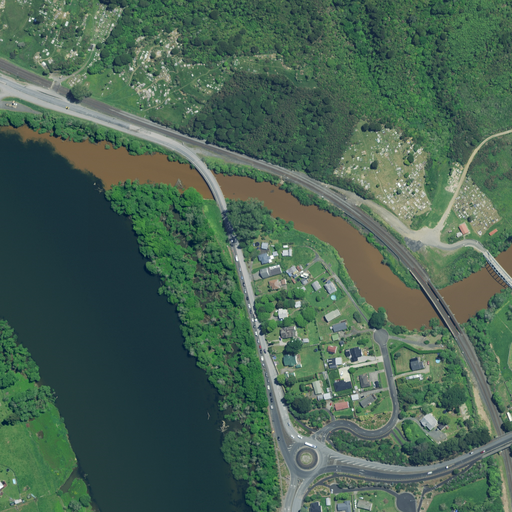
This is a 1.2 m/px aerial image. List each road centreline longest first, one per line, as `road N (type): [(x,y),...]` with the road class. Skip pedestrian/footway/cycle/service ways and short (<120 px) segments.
road 1 (secondary): [(267,364),(224,206),(199,163),(159,138),(0,81)]
road 2 (residential): [(316,443),(333,424),(373,433),(392,422),(381,337)]
road 3 (secondary): [(442,466),(409,476),(322,468)]
road 4 (secondary): [(323,450),(371,464),(442,466)]
